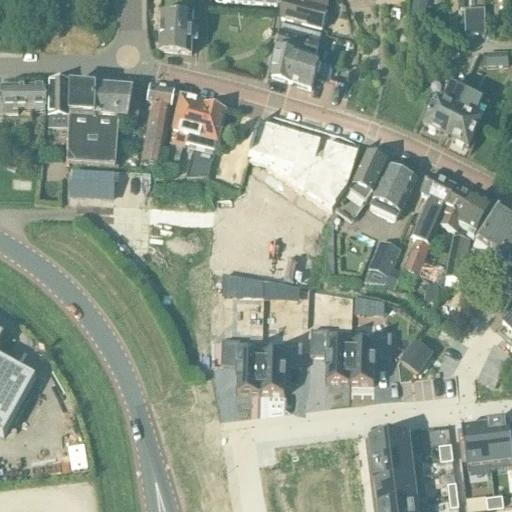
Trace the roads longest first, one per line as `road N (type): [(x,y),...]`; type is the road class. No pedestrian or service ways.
road 1 (residential): [(130,63),(361,128),(511,199)]
road 2 (residential): [(511,414),(272,437),(253,464),(256,511)]
road 3 (tertiary): [(152,508),(144,441),(122,368),(51,277),(0,249)]
road 4 (tertiary): [(0,64),(130,63)]
